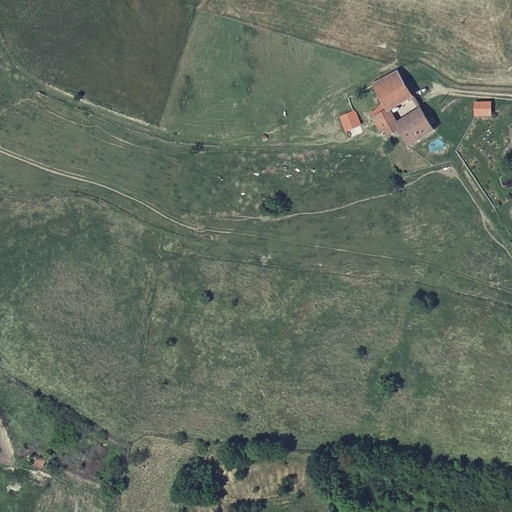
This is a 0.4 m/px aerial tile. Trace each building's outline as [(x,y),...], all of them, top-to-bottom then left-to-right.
[(397,71),(373,84),(382,100),(374,110),(370,112),(381,132),(385,129),(388,134),(400,127),(398,122),(390,109),(412,96),(410,92),(416,89),(410,80),(404,83),(397,71)] [(478,115),(492,114),(491,101),(476,101),(478,115)] [(411,145),(434,129),(420,109),(415,112),(419,119),(402,129),(411,145)] [(355,110),(342,116),(348,131),(361,124),(355,110)] [(400,127),(402,129),(419,119),(415,112),(398,122),(400,127)] [(385,129),(381,132),(378,133),(384,142),(390,138),(388,134),(385,129)]
